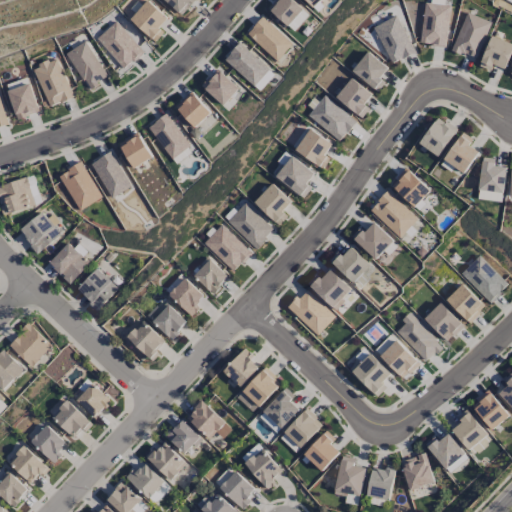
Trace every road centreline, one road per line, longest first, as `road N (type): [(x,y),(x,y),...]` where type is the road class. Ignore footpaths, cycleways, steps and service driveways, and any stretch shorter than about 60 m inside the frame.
road 1 (residential): [(511,122),(454,92),(424,94),(304,247),(54,511)]
road 2 (residential): [(248,307),(360,415),(386,426),(411,416),(511,328)]
road 3 (residential): [(238,0),(178,67),(120,111),(0,159)]
road 4 (residential): [(0,250),(157,404)]
